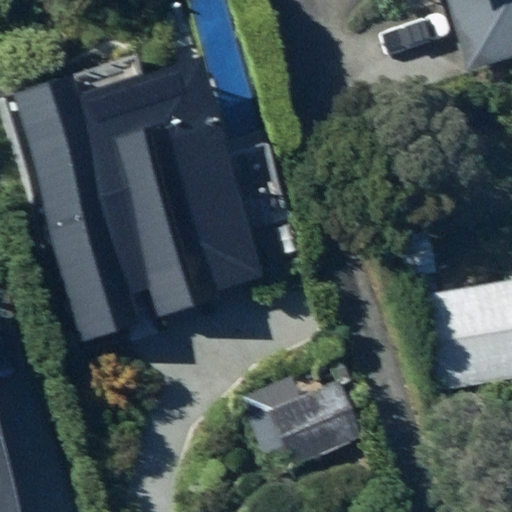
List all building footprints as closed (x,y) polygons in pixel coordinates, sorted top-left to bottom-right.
[(221,0),(170,0),(226,144),(270,127),(221,0)] [(511,0),(443,0),(464,70),(511,55),(511,0)] [(511,283),(411,299),(425,391),(511,377),(511,283)] [(83,339),(48,350),(59,385),(95,374),(83,339)] [(285,377),(233,400),(244,424),(261,416),(287,470),(359,437),(333,381),(295,398),(285,377)] [(201,511),(176,408),(95,428),(116,511),(201,511)]
